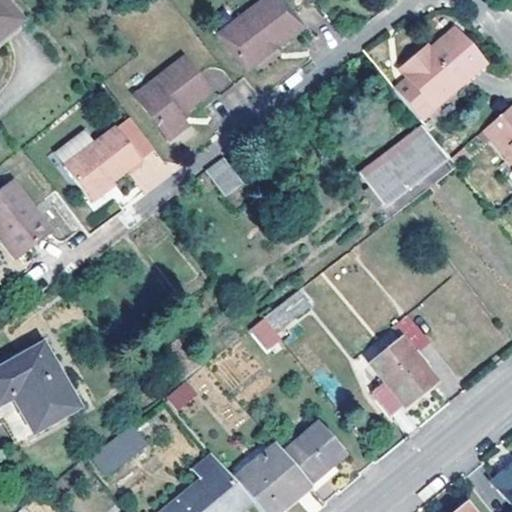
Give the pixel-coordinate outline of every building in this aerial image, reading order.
[(4,0),(0,0),(0,34),(20,19),(4,0)] [(300,30),(277,0),(264,0),(218,36),(245,71),(300,30)] [(431,109),(484,66),(456,31),(430,52),(426,48),(400,69),(431,109)] [(207,94),(182,61),(132,100),(166,142),(184,127),(176,119),(207,94)] [(511,107),(482,132),(511,168),(511,107)] [(445,154),(421,125),(360,173),(385,203),(409,184),(413,184),(419,180),(419,177),(432,166),(435,166),(441,161),(445,154)] [(138,161),(112,130),(60,170),(85,201),(138,161)] [(204,172),(222,195),(238,184),(220,160),(204,172)] [(250,199),(238,184),(222,195),(234,211),(250,199)] [(9,187),(0,194),(0,244),(12,260),(46,235),(9,187)] [(70,230),(51,197),(37,205),(56,239),(70,230)] [(309,309),(297,293),(264,318),(277,334),(309,309)] [(184,376),(204,362),(178,328),(158,343),(184,376)] [(404,411),(434,385),(400,344),(369,368),(384,387),(374,395),(373,398),(388,417),(391,417),(402,409),(404,411)] [(22,412),(35,434),(76,407),(41,349),(0,373),(0,404),(9,400),(18,414),(22,412)] [(178,408),(197,392),(186,379),(167,395),(178,408)] [(319,425),(283,454),(310,487),(345,458),(319,425)] [(146,445),(132,426),(93,457),(103,469),(132,446),(137,452),(146,445)] [(132,446),(103,469),(108,475),(137,452),(132,446)] [(283,454),(277,447),(236,481),(260,511),(278,511),(310,487),(283,454)] [(239,511),(250,504),(214,458),(199,471),(206,479),(165,511),(239,511)] [(511,467),(492,484),(511,507),(511,467)]
